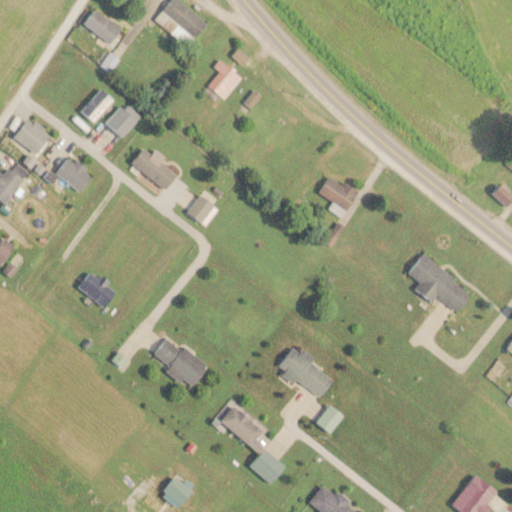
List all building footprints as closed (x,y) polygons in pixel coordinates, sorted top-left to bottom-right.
[(168,0),(153,18),(185,46),(205,23),(178,0),(168,0)] [(109,42),(119,26),(91,9),(81,25),(109,42)] [(247,57),(237,48),(230,55),(241,64),(247,57)] [(206,84),(221,97),(240,76),(225,63),(206,84)] [(111,99),(99,88),(79,110),(91,121),(111,99)] [(259,94),(254,90),(244,102),(250,107),(259,94)] [(134,121),(119,105),(104,121),(119,136),(134,121)] [(11,136),(33,154),(49,134),(27,116),(11,136)] [(284,125),(278,119),(256,140),(262,147),(284,125)] [(163,157),(153,149),(149,154),(141,148),(130,162),(163,189),(175,174),(159,161),(163,157)] [(91,173),(65,156),(54,173),(79,190),(91,173)] [(0,172),(0,202),(27,174),(12,160),(0,172)] [(317,192),(344,210),(356,192),(329,174),(317,192)] [(500,209),(511,198),(499,185),(487,197),(500,209)] [(1,236),(0,237),(0,259),(12,247),(1,236)] [(421,253),(405,272),(417,282),(412,288),(429,302),(435,295),(454,311),(469,293),(421,253)] [(113,291),(88,271),(75,286),(101,307),(113,291)] [(164,335),(151,353),(167,365),(164,369),(188,387),(204,365),(164,335)] [(331,377),(291,345),(275,366),(315,397),(331,377)] [(252,439),(260,430),(230,404),(217,420),(257,453),(247,465),(267,482),(282,465),(252,439)] [(326,431),(337,415),(325,406),(313,421),(326,431)] [(306,501),(318,509),(317,511),(318,511),(357,511),(358,511),(320,483),(306,501)]
